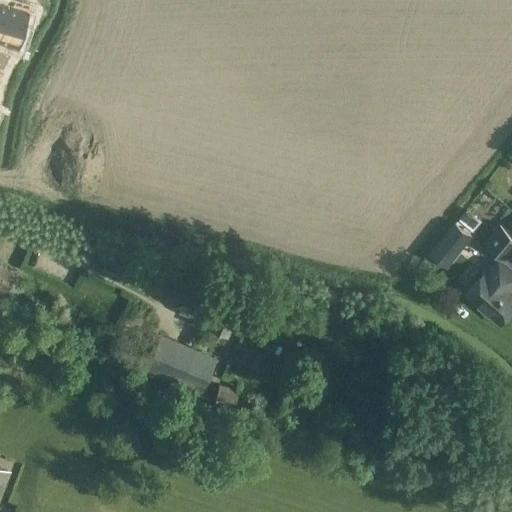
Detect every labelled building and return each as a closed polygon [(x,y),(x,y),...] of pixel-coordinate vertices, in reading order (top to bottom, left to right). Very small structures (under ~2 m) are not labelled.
[(0,0),(0,34),(9,3),(0,0)] [(9,3),(0,34),(0,38),(19,44),(29,9),(9,3)] [(0,73),(6,76),(10,64),(0,60),(0,73)] [(455,223),(440,241),(455,254),(470,236),(455,223)] [(511,256),(511,235),(499,225),(484,243),(507,263),(511,256)] [(152,256),(139,281),(162,292),(175,267),(152,256)] [(466,294),(500,323),(511,309),(511,294),(509,292),(511,287),(511,271),(498,260),(487,273),(486,272),(466,294)] [(0,296),(4,298),(14,276),(0,269),(0,296)] [(203,290),(197,288),(188,284),(186,288),(181,286),(173,306),(179,309),(177,313),(228,334),(242,300),(206,285),(203,290)] [(82,328),(78,335),(88,340),(91,332),(82,328)] [(216,356),(160,333),(145,371),(201,394),(216,356)] [(240,391),(220,384),(214,401),(233,408),(240,391)]
